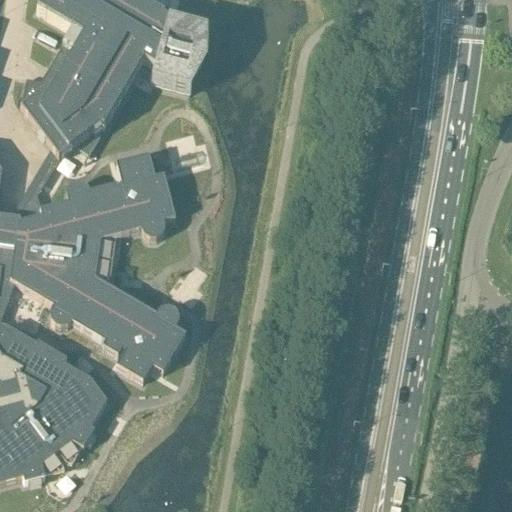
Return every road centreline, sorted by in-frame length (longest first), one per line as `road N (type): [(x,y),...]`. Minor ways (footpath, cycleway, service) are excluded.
road 1 (secondary): [(440,98),(365,511)]
road 2 (unclassified): [(421,511),(464,302)]
road 3 (unclassified): [(464,302),(487,197),(511,140)]
